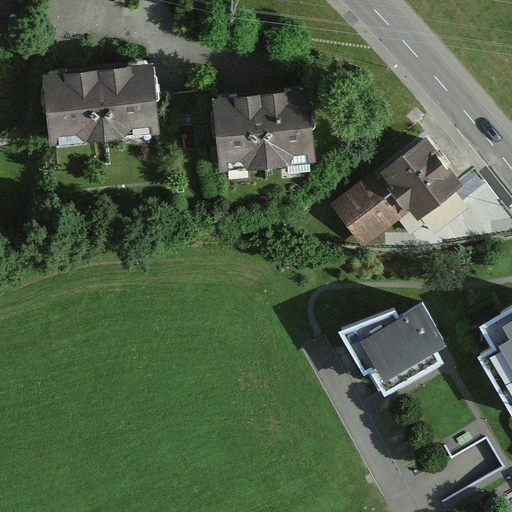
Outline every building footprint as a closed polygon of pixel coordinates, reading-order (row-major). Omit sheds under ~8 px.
[(152,65),(45,76),(52,144),(158,134),(152,65)] [(308,90),(213,101),(221,173),(316,162),(308,90)] [(477,185),(433,137),(401,166),(445,214),(477,185)] [(418,201),(389,168),(346,206),(375,239),(418,201)] [(396,312),(343,333),(365,373),(373,368),(387,394),(444,362),(438,351),(446,346),(423,304),(399,317),(396,312)] [(511,310),(486,326),(499,348),(482,357),(511,407),(511,310)]
